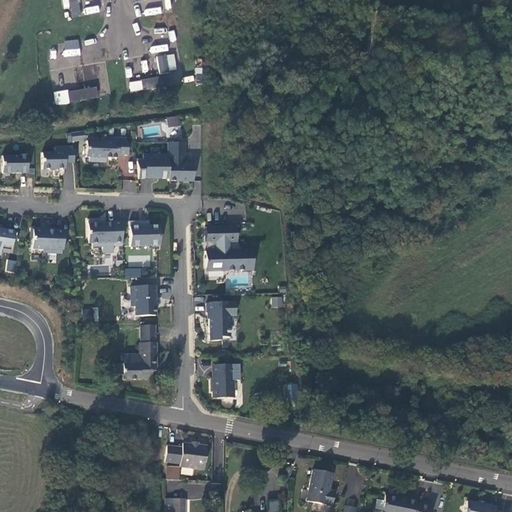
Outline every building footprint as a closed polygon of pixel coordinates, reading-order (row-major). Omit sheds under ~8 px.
[(84,14),(99,12),(98,5),(83,8),(84,14)] [(157,55),(158,71),(176,70),(175,54),(157,55)] [(159,78),(145,81),(146,90),(160,87),(159,78)] [(86,90),(72,92),(73,101),(87,99),(86,90)] [(168,127),(180,125),(178,115),(166,118),(168,127)] [(67,140),(83,141),(83,133),(67,132),(67,140)] [(101,142),(85,141),(84,157),(88,157),(87,161),(103,162),(104,157),(115,158),(115,154),(126,155),(124,139),(101,138),(101,142)] [(182,144),(166,143),(166,181),(191,180),(191,162),(182,162),(182,144)] [(38,154),(38,170),(62,169),(62,164),(71,164),(70,148),(53,148),(52,153),(38,154)] [(24,156),(0,156),(0,173),(24,173),(24,156)] [(136,181),(123,179),(122,190),(135,192),(136,181)] [(111,253),(111,223),(99,223),(99,220),(85,220),(86,244),(90,244),(90,247),(100,247),(101,253),(111,253)] [(146,220),(126,221),(127,247),(157,246),(156,226),(146,226),(146,220)] [(236,242),(235,227),(204,227),(204,243),(207,242),(207,251),(203,251),(204,269),(225,269),(225,271),(251,270),(250,250),(227,251),(227,242),(236,242)] [(61,250),(62,231),(53,231),(53,229),(44,228),(44,230),(39,230),(40,228),(29,228),(28,240),(30,240),(30,249),(41,250),(44,253),(60,254),(60,251),(61,250)] [(12,231),(0,229),(0,250),(9,251),(12,231)] [(4,271),(14,273),(17,261),(7,259),(4,271)] [(141,277),(141,268),(125,268),(125,277),(141,277)] [(153,315),(152,286),(128,287),(129,308),(133,307),(133,316),(153,315)] [(271,297),(271,308),(283,307),(282,296),(271,297)] [(233,303),(204,304),(204,314),(207,313),(208,340),(218,340),(218,337),(227,336),(227,326),(230,327),(230,316),(233,316),(233,303)] [(98,308),(82,309),(83,321),(99,320),(98,308)] [(137,325),(137,344),(154,344),(154,325),(137,325)] [(137,344),(137,355),(154,354),(154,344),(137,344)] [(288,344),(272,344),(272,353),(288,353),(288,344)] [(154,358),(154,354),(137,355),(120,355),(120,363),(111,363),(111,375),(120,375),(120,380),(144,380),(145,366),(151,366),(152,358),(154,358)] [(211,374),(211,365),(197,364),(197,374),(211,374)] [(238,365),(213,366),(213,378),(212,378),(209,379),(210,393),(212,393),(212,399),(232,399),(232,381),(238,381),(238,365)] [(296,385),(285,384),(284,398),(296,398),(296,385)] [(180,447),(165,445),(163,462),(178,464),(178,466),(202,469),(205,445),(180,443),(180,447)] [(178,466),(165,466),(165,479),(178,479),(178,466)] [(328,473),(310,470),(305,500),(328,505),(330,495),(329,490),(326,487),(328,473)] [(426,511),(428,505),(413,502),(413,501),(394,497),(393,495),(385,493),(383,495),(381,495),(378,511),(377,511),(426,511)] [(492,507),(463,500),(460,511),(499,511),(491,510),(492,507)] [(181,511),(181,502),(164,502),(163,511),(181,511)] [(266,502),(265,511),(276,511),(276,502),(266,502)]
